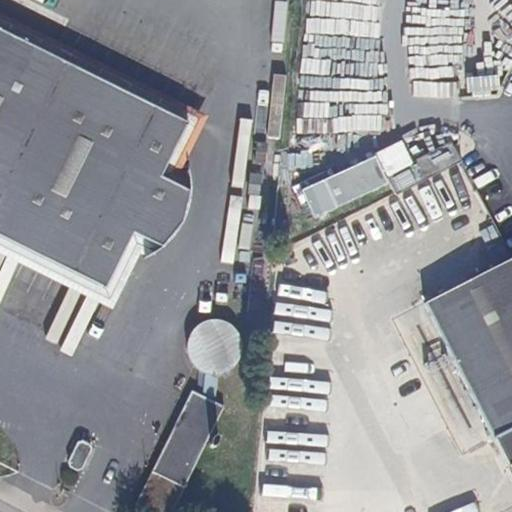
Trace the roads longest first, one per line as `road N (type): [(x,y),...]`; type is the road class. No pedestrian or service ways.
road 1 (unknown): [(91,402),(121,415),(147,396),(199,278),(227,151),(233,22)]
road 2 (unknown): [(505,511),(415,389),(394,338),(392,305),(403,263),(511,191)]
road 3 (unknown): [(379,0),(376,56),(387,82),(421,104),(511,127)]
